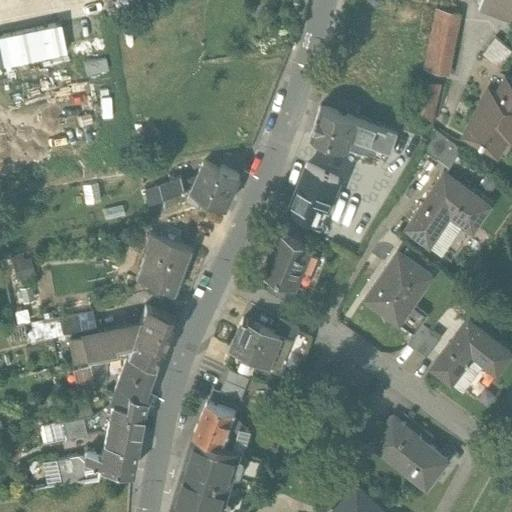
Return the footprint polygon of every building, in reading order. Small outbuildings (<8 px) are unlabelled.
[(511,0),(480,0),(479,3),(502,12),(511,15),(511,0)] [(460,9),(437,5),(425,64),(448,69),(460,9)] [(60,22),(0,34),(0,62),(66,49),(60,22)] [(496,33),(483,49),(499,61),(511,45),(496,33)] [(440,75),(418,70),(411,98),(433,103),(440,75)] [(511,74),(506,72),(493,98),(483,93),(465,127),(498,145),(511,119),(511,74)] [(433,103),(411,98),(408,109),(430,114),(433,103)] [(355,115),(321,104),(312,130),(347,141),(351,130),(355,115)] [(375,121),(355,115),(351,130),(370,136),(375,121)] [(375,121),(370,136),(369,140),(391,147),(397,128),(375,121)] [(462,142),(433,121),(420,144),(448,163),(462,142)] [(339,174),(307,160),(290,201),(322,214),(339,174)] [(241,174),(223,166),(221,169),(205,162),(192,188),(190,196),(202,203),(206,194),(227,204),(241,174)] [(471,186),(445,168),(435,181),(434,181),(415,209),(416,209),(407,222),(430,238),(441,222),(442,223),(453,208),(460,213),(470,211),(478,217),(492,198),(472,184),(471,186)] [(181,178),(146,190),(151,202),(185,190),(181,178)] [(173,238),(177,227),(159,220),(156,220),(152,229),(173,238)] [(314,239),(279,224),(262,265),(276,271),(297,279),(314,239)] [(173,238),(152,229),(135,274),(176,290),(194,245),(173,238)] [(433,269),(399,245),(366,294),(399,317),(433,269)] [(297,279),(276,271),(269,286),(292,297),(300,280),(297,279)] [(90,303),(66,309),(70,332),(95,326),(90,303)] [(177,317),(145,305),(139,321),(70,336),(74,359),(117,349),(117,345),(131,341),(134,332),(166,344),(177,317)] [(274,327),(244,314),(243,316),(247,317),(243,326),(240,325),(233,344),(268,359),(280,330),(280,329),(274,327)] [(299,324),(280,314),(274,327),(280,329),(280,330),(293,337),(299,324)] [(511,350),(468,318),(456,334),(454,333),(445,345),(447,346),(439,357),(438,357),(432,365),(451,380),(465,362),(468,364),(472,359),(468,357),(473,350),(497,367),(511,350)] [(422,320),(407,339),(417,346),(431,327),(422,320)] [(441,334),(431,327),(417,346),(426,353),(441,334)] [(158,363),(166,344),(134,332),(131,341),(127,353),(158,363)] [(158,363),(127,353),(110,399),(112,401),(124,403),(127,391),(144,398),(158,363)] [(108,359),(87,364),(92,383),(106,380),(108,359)] [(250,373),(230,365),(221,386),(242,394),(250,373)] [(136,446),(144,398),(127,391),(124,403),(112,401),(110,399),(106,398),(90,411),(59,418),(64,437),(96,432),(105,432),(104,439),(136,446)] [(88,399),(57,405),(51,407),(54,415),(59,418),(90,411),(88,399)] [(235,407),(208,399),(195,430),(224,439),(235,407)] [(421,431),(404,418),(403,420),(392,412),(371,440),(388,453),(394,447),(431,476),(447,455),(419,434),(421,431)] [(369,444),(349,429),(341,450),(354,463),(369,444)] [(224,439),(195,430),(172,502),(206,511),(219,511),(240,444),(224,439)] [(136,446),(104,439),(101,453),(85,449),(83,453),(79,453),(55,459),(61,482),(97,474),(99,464),(131,471),(136,446)] [(388,511),(357,483),(329,511),(388,511)]
